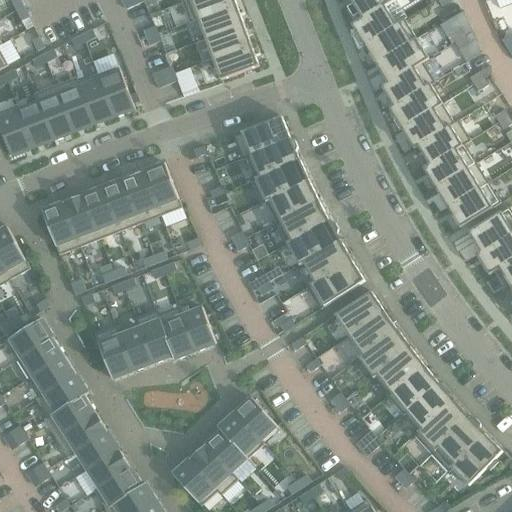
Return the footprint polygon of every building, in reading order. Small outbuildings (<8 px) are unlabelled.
[(20,0),(12,0),(12,1),(17,12),(24,8),(20,0)] [(235,0),(190,0),(183,3),(190,23),(237,6),(235,0)] [(350,0),(354,5),(360,15),(363,20),(352,26),(353,27),(396,0),(350,0)] [(396,0),(353,27),(358,36),(355,38),(361,47),(364,45),(365,47),(406,21),(405,20),(397,25),(386,8),(398,0),(396,0)] [(511,0),(496,0),(500,10),(511,5),(511,0)] [(238,6),(200,20),(207,40),(246,26),(238,6)] [(24,8),(17,12),(22,22),(30,19),(24,8)] [(406,21),(365,47),(377,66),(418,41),(406,21)] [(246,26),(207,40),(215,60),(253,46),(246,26)] [(155,28),(144,32),(147,40),(158,35),(155,28)] [(463,30),(452,37),(457,43),(467,37),(463,30)] [(93,31),(83,36),(87,44),(97,38),(93,31)] [(158,35),(147,40),(150,47),(161,43),(158,35)] [(83,36),(72,42),(75,49),(87,44),(83,36)] [(467,37),(457,43),(461,50),(471,44),(467,37)] [(511,37),(503,43),(511,57),(511,37)] [(40,38),(33,42),(38,53),(45,49),(40,38)] [(418,41),(377,66),(388,84),(382,88),(383,89),(430,60),(418,41)] [(2,45),(0,46),(0,71),(9,67),(0,51),(0,47),(3,46),(2,45)] [(253,46),(215,60),(223,82),(261,68),(253,46)] [(54,51),(44,56),(48,63),(58,58),(54,51)] [(44,56),(33,62),(37,69),(48,63),(44,56)] [(430,60),(383,89),(394,107),(390,110),(391,111),(436,83),(424,65),(430,61),(430,60)] [(172,67),(161,72),(164,80),(175,75),(172,67)] [(119,68),(99,76),(115,118),(136,110),(119,68)] [(16,71),(5,76),(9,83),(20,78),(16,71)] [(481,72),(471,79),(475,85),(486,79),(481,72)] [(175,75),(164,80),(167,87),(178,82),(175,75)] [(5,76),(0,78),(0,88),(9,83),(5,76)] [(77,79),(95,126),(115,118),(99,76),(79,83),(77,79)] [(77,79),(57,87),(75,134),(95,126),(77,79)] [(486,79),(475,85),(480,92),(490,86),(486,79)] [(436,83),(391,111),(396,120),(393,122),(399,131),(402,129),(403,131),(444,105),(432,87),(436,84),(436,83)] [(57,87),(37,95),(55,141),(75,134),(57,87)] [(19,106),(18,107),(34,149),(55,141),(37,95),(35,95),(38,104),(20,111),(19,106)] [(444,105),(403,131),(415,150),(459,122),(459,121),(455,124),(444,105)] [(18,107),(0,113),(0,123),(13,157),(34,149),(18,107)] [(506,111),(496,117),(500,124),(510,117),(506,111)] [(511,119),(510,117),(500,124),(504,130),(511,125),(511,119)] [(283,118),(234,137),(243,161),(292,140),(283,118)] [(459,122),(415,150),(415,151),(419,148),(430,166),(424,169),(424,170),(471,141),(459,122)] [(292,140),(243,161),(243,162),(248,160),(256,180),(252,182),(253,183),(301,161),(292,140)] [(471,141),(424,170),(436,190),(477,165),(466,146),(472,142),(471,141)] [(194,151),(197,159),(208,155),(205,148),(194,151)] [(301,161),(253,183),(263,205),(310,182),(301,161)] [(166,164),(145,172),(163,217),(183,209),(166,164)] [(477,165),(436,190),(448,209),(489,184),(477,165)] [(145,172),(125,180),(142,225),(163,217),(145,172)] [(125,180),(105,188),(122,233),(142,225),(125,180)] [(310,182),(263,205),(263,206),(267,204),(277,224),(278,224),(320,202),(310,182)] [(489,184),(448,209),(461,229),(482,216),(502,204),(489,184)] [(105,188),(85,196),(102,241),(122,233),(105,188)] [(214,200),(225,195),(222,188),(211,193),(214,200)] [(214,200),(218,207),(229,203),(225,195),(214,200)] [(85,196),(65,204),(82,248),(102,241),(85,196)] [(320,202),(278,224),(288,244),(289,246),(331,223),(327,216),(320,202)] [(65,204),(43,212),(60,257),(82,248),(65,204)] [(511,211),(510,208),(469,233),(481,253),(477,255),(477,256),(511,234),(511,211)] [(331,223),(289,246),(300,267),(342,242),(338,236),(340,230),(336,224),(331,223)] [(8,228),(0,232),(0,260),(11,281),(31,270),(13,237),(8,228)] [(236,246),(246,240),(243,233),(232,238),(236,246)] [(511,234),(477,256),(489,275),(511,261),(511,234)] [(202,248),(199,240),(187,244),(190,252),(202,248)] [(236,246),(239,253),(250,247),(246,240),(236,246)] [(342,242),(300,267),(301,267),(305,265),(316,283),(307,288),(308,290),(353,263),(342,242)] [(165,253),(155,257),(158,265),(168,260),(165,253)] [(155,257),(143,262),(146,269),(158,265),(155,257)] [(0,260),(0,287),(11,281),(0,260)] [(511,261),(489,275),(490,276),(500,270),(511,289),(511,288),(511,261)] [(353,263),(308,290),(321,311),(366,282),(353,263)] [(178,272),(175,264),(164,269),(167,276),(178,272)] [(125,268),(114,273),(117,280),(128,276),(125,268)] [(167,276),(164,269),(153,273),(155,280),(167,276)] [(114,273),(103,277),(106,285),(117,280),(114,273)] [(255,283),(259,290),(270,284),(266,277),(255,283)] [(138,287),(135,280),(123,284),(126,292),(138,287)] [(82,281),(71,285),(76,296),(87,292),(82,281)] [(126,292),(123,284),(112,288),(115,296),(126,292)] [(259,290),(263,297),(274,291),(270,284),(259,290)] [(386,313),(372,293),(336,317),(350,338),(386,313)] [(93,296),(82,300),(86,311),(97,307),(93,296)] [(47,300),(37,307),(41,313),(52,307),(47,300)] [(158,312),(157,312),(176,360),(196,353),(182,317),(179,308),(160,315),(158,312)] [(204,309),(182,317),(196,353),(217,344),(204,309)] [(157,312),(137,320),(154,364),(174,357),(175,361),(176,360),(157,312)] [(386,314),(386,313),(350,338),(364,357),(399,332),(394,324),(397,322),(389,312),(386,314)] [(20,317),(10,324),(15,330),(25,324),(20,317)] [(8,320),(0,325),(0,329),(4,337),(15,330),(10,324),(8,320)] [(42,320),(6,343),(18,363),(55,339),(42,320)] [(118,327),(117,327),(134,372),(154,364),(137,320),(136,320),(138,325),(120,332),(118,327)] [(291,320),(281,327),(285,334),(296,327),(291,320)] [(117,327),(96,336),(99,345),(113,380),(134,372),(117,327)] [(399,332),(360,360),(374,379),(413,350),(399,332)] [(303,338),(293,345),(297,352),(307,345),(303,338)] [(55,339),(18,363),(30,381),(66,358),(55,339)] [(413,350),(374,379),(389,398),(427,368),(413,350)] [(66,358),(30,381),(40,398),(36,400),(37,402),(78,376),(66,358)] [(317,360),(307,367),(312,373),(322,367),(317,360)] [(427,368),(389,398),(404,417),(441,386),(427,368)] [(45,422),(89,394),(80,379),(78,376),(37,402),(48,419),(44,421),(45,422)] [(441,386),(404,417),(419,434),(415,437),(416,438),(456,403),(441,386)] [(57,440),(98,415),(86,397),(90,395),(89,394),(45,422),(57,440)] [(341,394),(332,401),(337,408),(346,400),(341,394)] [(278,427),(253,399),(236,414),(265,446),(265,445),(262,442),(278,427)] [(346,400),(337,408),(342,414),(351,407),(346,400)] [(456,403),(416,438),(432,456),(471,420),(456,403)] [(265,446),(236,414),(220,428),(249,460),(265,446)] [(68,458),(109,433),(98,415),(57,440),(68,458)] [(471,420),(432,456),(449,473),(487,436),(482,431),(482,425),(477,420),(471,420)] [(25,435),(21,428),(11,434),(15,441),(25,435)] [(249,460),(220,428),(219,429),(222,432),(206,446),(238,482),(239,481),(233,474),(247,461),(249,460)] [(88,472),(120,451),(109,433),(68,458),(69,460),(77,454),(88,472)] [(372,433),(363,441),(368,447),(377,439),(372,433)] [(29,442),(25,435),(15,441),(19,448),(29,442)] [(487,436),(449,473),(449,474),(453,470),(470,487),(488,469),(491,472),(499,463),(496,461),(504,453),(487,436)] [(382,445),(377,439),(368,447),(373,453),(382,445)] [(238,482),(206,446),(190,460),(223,496),(238,482)] [(94,493),(132,469),(120,451),(88,472),(99,489),(94,492),(94,493)] [(190,460),(173,476),(177,480),(202,508),(218,493),(222,497),(223,496),(190,460)] [(48,471),(44,465),(34,471),(38,478),(48,471)] [(106,511),(147,486),(146,485),(143,487),(132,469),(94,493),(106,511)] [(347,469),(336,475),(341,482),(351,475),(347,469)] [(52,478),(48,471),(38,478),(42,485),(52,478)] [(410,476),(405,471),(396,479),(402,485),(410,476)] [(410,476),(402,485),(407,491),(416,482),(410,476)] [(312,483),(308,477),(298,483),(302,490),(312,483)] [(292,496),(302,490),(298,483),(288,489),(292,496)] [(106,511),(145,511),(158,504),(147,486),(106,511)] [(310,492),(314,499),(324,493),(320,486),(310,492)] [(310,492),(299,499),(304,505),(314,499),(310,492)] [(267,511),(276,507),(271,500),(261,507),(264,511),(267,511)] [(64,511),(71,508),(67,501),(57,508),(59,511),(64,511)] [(374,511),(368,501),(349,511),(374,511)]
